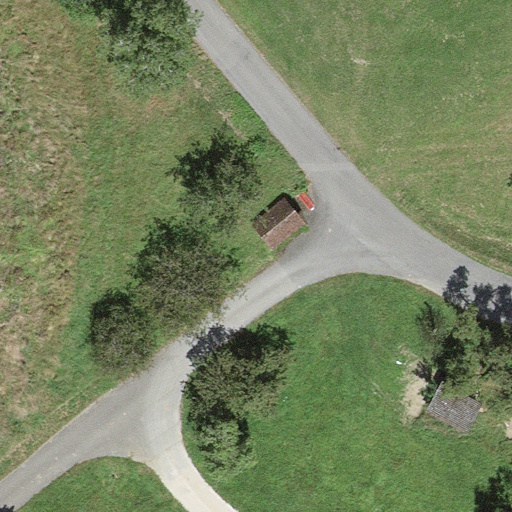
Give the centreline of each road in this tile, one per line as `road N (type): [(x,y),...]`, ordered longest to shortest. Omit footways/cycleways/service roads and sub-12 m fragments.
road 1 (track): [(0,502),(372,215)]
road 2 (unclassified): [(511,300),(451,275),(372,215),(181,0)]
road 3 (track): [(111,412),(210,511)]
